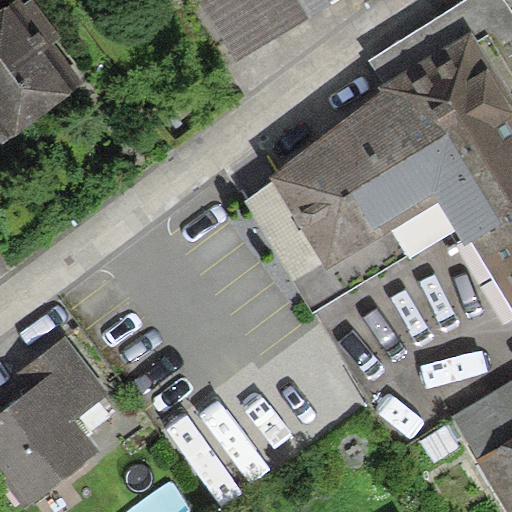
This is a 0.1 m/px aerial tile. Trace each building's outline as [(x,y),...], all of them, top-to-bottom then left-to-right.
[(19,0),(0,14),(0,136),(3,140),(82,81),(54,44),(63,38),(34,0),(29,0),(23,5),(19,0)] [(203,0),(240,59),(333,4),(330,0),(203,0)] [(463,0),(362,62),(376,88),(470,32),(510,100),(511,99),(511,18),(501,0),(463,0)] [(511,318),(511,102),(510,100),(470,32),(376,88),(376,97),(267,187),(337,294),(453,220),(511,318)] [(337,294),(267,187),(240,204),(310,312),(337,294)] [(46,511),(104,470),(74,429),(113,401),(68,341),(29,370),(44,390),(0,422),(0,486),(19,511),(46,511)] [(511,511),(511,390),(458,419),(509,511),(511,511)]
